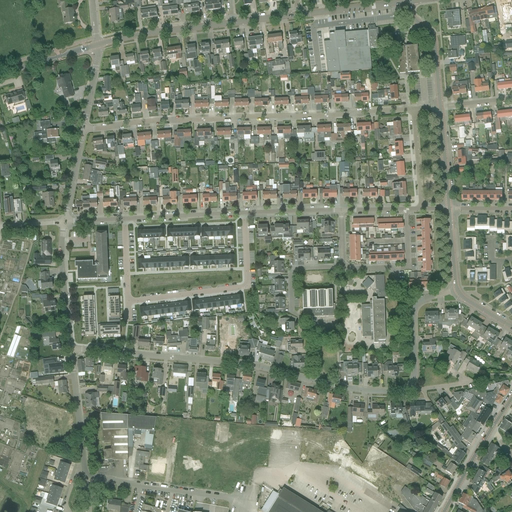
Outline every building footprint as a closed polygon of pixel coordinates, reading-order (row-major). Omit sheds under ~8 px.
[(64,19),(64,24),(75,23),(73,9),(67,9),(66,0),(59,0),(58,0),(59,7),(62,7),(62,13),(65,13),(66,19),(64,19)] [(158,1),(158,2),(159,7),(163,7),(163,8),(162,9),(163,16),(170,15),(169,5),(169,4),(163,5),(162,0),(159,1),(158,1)] [(173,3),(169,4),(169,5),(170,15),(178,14),(177,7),(176,7),(176,6),(180,5),(179,0),(174,0),(175,2),(173,2),(173,3)] [(190,0),(179,0),(180,5),(184,4),(184,6),(184,13),(192,13),(190,1),(190,0)] [(190,1),(192,13),(199,12),(198,4),(198,3),(201,2),(201,0),(197,0),(198,1),(190,1)] [(204,2),(205,11),(213,10),(211,0),(208,0),(209,0),(210,0),(210,2),(204,2)] [(211,0),(213,10),(220,9),(220,6),(224,5),(223,0),(211,0)] [(10,8),(17,11),(20,6),(13,3),(10,8)] [(500,6),(499,6),(501,14),(502,14),(502,17),(510,15),(511,14),(511,4),(511,5),(510,3),(508,4),(508,3),(502,5),(502,4),(499,5),(500,6)] [(112,10),(110,10),(110,14),(111,14),(112,22),(119,22),(119,21),(119,14),(123,14),(122,9),(128,9),(128,8),(128,4),(127,4),(120,5),(120,6),(120,9),(118,9),(112,10)] [(148,10),(149,18),(157,17),(156,9),(155,9),(155,6),(152,7),(152,10),(148,10)] [(140,11),(141,19),(149,18),(148,10),(148,7),(140,8),(140,11)] [(493,7),(486,8),(488,20),(498,18),(497,14),(494,14),(493,7)] [(487,34),(488,38),(491,38),(489,24),(486,8),(478,10),(480,21),(485,20),(486,28),(487,28),(488,34),(487,34)] [(452,19),(453,27),(461,26),(459,10),(446,12),(446,14),(445,14),(445,19),(449,19),(452,19)] [(471,32),(472,34),(476,33),(475,25),(481,24),(480,21),(478,10),(471,11),(472,15),(468,16),(468,20),(469,21),(469,20),(470,26),(470,28),(471,32)] [(373,29),(368,29),(368,31),(369,40),(370,48),(372,48),(377,48),(382,47),(382,45),(382,44),(380,45),(379,45),(379,44),(377,28),(373,29)] [(330,41),(324,42),(327,71),(328,73),(340,72),(363,70),(371,69),(371,70),(370,48),(369,40),(368,31),(368,29),(368,31),(360,31),(344,33),(344,32),(335,33),(335,36),(334,36),(332,37),(329,37),(330,41)] [(289,33),(290,44),(291,44),(291,45),(297,45),(297,43),(301,42),(302,43),(301,33),(297,34),(297,32),(289,33)] [(278,42),(279,52),(282,52),(282,50),(283,50),(282,42),(281,34),(274,35),(275,43),(278,42)] [(449,52),(448,52),(449,59),(450,59),(455,58),(461,58),(461,56),(463,56),(464,54),(464,52),(462,51),(461,51),(460,46),(462,46),(461,37),(461,36),(450,37),(451,47),(449,47),(449,52)] [(255,37),(248,38),(249,50),(256,49),(255,37)] [(241,50),(244,50),(242,39),(233,40),(234,47),(240,46),(241,50)] [(228,41),(221,42),(223,56),(224,56),(227,56),(227,54),(226,49),(229,48),(228,41)] [(218,42),(214,43),(215,50),(219,50),(219,54),(220,57),(223,56),(221,42),(218,42)] [(199,48),(200,56),(205,56),(205,55),(210,54),(209,48),(209,43),(200,44),(201,47),(199,48)] [(185,51),(186,60),(192,59),(191,57),(196,56),(195,45),(187,46),(187,50),(185,51)] [(397,47),(400,73),(419,72),(417,45),(397,47)] [(476,46),(473,46),(474,54),(475,54),(478,54),(485,54),(484,50),(484,48),(476,49),(476,46)] [(173,48),(166,49),(167,59),(171,59),(170,55),(174,55),(175,54),(176,60),(181,59),(180,47),(173,48)] [(151,58),(152,62),(158,62),(162,61),(160,51),(160,50),(152,51),(154,58),(151,58)] [(140,65),(139,65),(140,74),(144,73),(143,64),(149,63),(147,52),(148,52),(140,53),(141,60),(139,61),(140,65)] [(136,54),(125,56),(126,62),(130,61),(130,62),(134,62),(135,64),(138,64),(137,61),(135,54),(136,54)] [(124,75),(123,66),(120,67),(118,57),(110,58),(111,66),(115,66),(115,67),(116,71),(120,71),(121,79),(125,78),(124,75)] [(288,59),(277,60),(279,76),(291,75),(288,59)] [(194,69),(195,73),(202,72),(200,60),(193,61),(194,69)] [(277,60),(275,61),(266,62),(268,72),(272,71),(273,76),(279,76),(277,60)] [(179,70),(180,77),(187,76),(186,69),(179,70)] [(350,72),(340,73),(340,81),(350,80),(350,72)] [(62,87),(65,98),(69,97),(74,96),(69,80),(70,80),(69,75),(63,76),(62,75),(58,76),(58,78),(56,78),(58,83),(59,88),(62,87)] [(458,77),(458,82),(460,94),(467,93),(466,89),(468,89),(467,81),(459,82),(458,77)] [(484,78),(481,78),(481,80),(482,92),(489,91),(489,84),(485,84),(485,82),(485,81),(484,81),(484,78)] [(476,80),(474,80),(475,84),(475,85),(475,92),(482,92),(481,80),(476,80)] [(498,85),(498,90),(506,89),(505,83),(499,83),(499,81),(496,81),(497,85),(498,85)] [(354,92),(351,92),(351,94),(351,95),(354,94),(354,101),(354,102),(361,102),(361,87),(360,84),(356,84),(356,91),(354,91),(354,92)] [(325,96),(321,96),(321,103),(328,103),(328,94),(331,94),(331,93),(330,88),(330,85),(327,85),(328,91),(324,91),(324,92),(325,96)] [(377,91),(378,94),(397,92),(397,85),(392,86),(390,86),(390,90),(377,91)] [(214,86),(211,86),(211,95),(211,100),(211,105),(214,105),(214,107),(221,107),(221,100),(221,97),(215,97),(214,86)] [(314,95),(314,104),(321,103),(321,97),(321,93),(314,93),(314,88),(310,89),(311,95),(314,95)] [(301,98),(301,104),(308,104),(308,95),(311,95),(310,89),(307,89),(307,93),(301,94),(301,98)] [(231,92),(231,98),(234,98),(234,100),(234,107),(241,107),(241,100),(241,96),(235,96),(235,90),(231,90),(231,92)] [(254,106),(261,106),(261,100),(261,95),(254,95),(254,90),(251,90),(251,98),(254,98),(254,100),(254,106)] [(5,96),(8,105),(25,100),(22,91),(5,96)] [(334,95),(334,103),(341,102),(341,92),(341,91),(336,91),(336,92),(334,92),(334,93),(331,93),(331,94),(331,96),(334,95)] [(135,106),(132,106),(132,113),(140,112),(140,106),(141,105),(140,94),(134,95),(135,106)] [(161,103),(161,110),(169,110),(169,103),(168,103),(168,94),(165,94),(165,98),(165,99),(160,99),(161,103)] [(201,97),(201,108),(208,108),(208,100),(211,100),(211,95),(208,95),(208,97),(201,97)] [(149,100),(147,101),(148,105),(147,105),(147,106),(148,111),(156,110),(155,105),(157,105),(156,100),(156,96),(149,97),(149,100)] [(112,100),(113,104),(113,107),(117,106),(118,114),(126,114),(126,107),(124,108),(123,103),(119,103),(119,99),(112,100)] [(98,111),(99,117),(107,116),(107,110),(106,110),(106,108),(108,108),(107,105),(113,104),(112,100),(104,101),(104,106),(101,107),(101,110),(98,111)] [(496,132),(497,133),(501,133),(501,130),(500,122),(506,121),(505,111),(497,112),(498,116),(495,116),(495,121),(496,125),(496,132)] [(484,120),(485,124),(492,124),(492,119),(491,113),(484,114),(484,120)] [(476,119),(476,124),(479,123),(479,120),(484,120),(484,114),(476,114),(477,119),(476,119)] [(469,121),(469,124),(472,124),(472,120),(471,120),(470,115),(462,116),(463,122),(469,121)] [(454,122),(455,126),(458,126),(457,123),(463,122),(462,116),(455,117),(455,121),(454,122)] [(46,139),(47,143),(55,143),(54,138),(58,137),(58,129),(52,130),(51,126),(50,126),(49,121),(40,122),(40,128),(41,128),(42,132),(34,133),(35,140),(46,139)] [(387,129),(387,130),(400,128),(400,122),(393,122),(393,126),(387,126),(387,129)] [(360,131),(361,148),(365,148),(364,144),(364,137),(363,124),(356,124),(357,131),(360,131)] [(331,142),(334,141),(334,134),(331,134),(330,125),(323,126),(324,133),(324,138),(331,138),(331,142)] [(337,134),(334,134),(334,141),(344,141),(344,139),(343,125),(336,125),(337,132),(341,132),(341,137),(340,137),(338,137),(337,134)] [(304,137),(304,139),(314,138),(314,133),(311,133),(310,126),(303,127),(304,137)] [(297,136),(294,136),(294,143),(295,143),(297,143),(297,138),(304,137),(303,127),(296,127),(297,136)] [(271,141),(271,154),(274,154),(274,144),(274,136),(271,137),(270,128),(264,128),(264,135),(264,141),(271,141)] [(379,129),(378,129),(374,129),(375,141),(380,141),(379,134),(389,133),(390,140),(395,139),(395,136),(401,136),(400,128),(387,130),(387,129),(379,130),(379,129)] [(189,144),(190,148),(194,148),(194,144),(194,142),(194,139),(191,139),(191,137),(190,130),(184,131),(184,137),(184,141),(191,141),(191,144),(189,144)] [(194,144),(194,146),(199,146),(204,146),(204,142),(204,136),(203,130),(196,130),(197,137),(194,137),(194,139),(194,142),(194,144)] [(210,130),(203,130),(204,136),(207,136),(207,139),(210,139),(210,141),(210,146),(214,146),(214,138),(214,133),(210,133),(210,130)] [(174,140),(174,144),(174,147),(180,147),(180,142),(184,142),(184,141),(184,137),(184,131),(176,131),(177,132),(174,133),(174,140)] [(137,134),(138,147),(145,146),(144,144),(145,144),(143,134),(137,134)] [(131,135),(122,136),(123,146),(123,148),(124,148),(127,148),(127,145),(133,144),(133,139),(131,139),(131,135)] [(115,153),(118,153),(118,146),(118,143),(114,143),(114,142),(114,137),(107,138),(107,143),(107,144),(111,144),(111,148),(114,148),(115,153)] [(102,138),(92,140),(93,143),(94,150),(96,150),(103,149),(103,152),(107,153),(106,148),(105,140),(102,140),(102,138)] [(392,150),(389,150),(389,153),(392,153),(395,153),(396,156),(393,156),(393,160),(396,159),(401,159),(401,156),(403,156),(402,149),(395,149),(392,150)] [(315,160),(315,161),(325,161),(325,152),(315,152),(315,156),(315,157),(315,160)] [(48,156),(44,157),(45,162),(50,162),(52,178),(57,177),(56,173),(59,172),(60,173),(61,172),(61,171),(60,171),(60,166),(58,166),(57,161),(54,161),(53,156),(48,156)] [(458,158),(459,165),(470,164),(470,161),(480,160),(480,157),(477,157),(472,157),(458,158)] [(96,175),(99,175),(100,175),(101,172),(91,170),(93,163),(87,162),(86,165),(84,165),(83,173),(96,175)] [(390,167),(390,170),(404,169),(403,162),(396,163),(393,163),(393,167),(390,167)] [(340,173),(340,177),(341,177),(341,173),(347,173),(347,177),(348,177),(348,173),(348,163),(339,163),(340,173)] [(1,165),(2,177),(10,176),(9,164),(1,165)] [(157,168),(150,168),(150,173),(154,173),(154,178),(158,178),(157,168)] [(83,173),(82,180),(87,181),(89,181),(92,182),(91,185),(96,185),(97,186),(99,175),(96,175),(83,173)] [(289,185),(290,199),(290,200),(293,200),(293,199),(297,199),(296,192),(299,192),(299,187),(299,178),(294,179),(294,184),(295,184),(295,187),(293,187),(293,185),(292,185),(289,185)] [(393,183),(393,190),(398,190),(405,189),(405,182),(400,183),(393,183)] [(286,185),(279,186),(279,193),(282,193),(283,199),(290,199),(289,185),(286,185)] [(332,185),(329,185),(329,187),(329,189),(330,190),(329,190),(330,198),(336,198),(336,190),(339,190),(339,185),(336,185),(332,185)] [(43,206),(44,207),(54,206),(52,193),(48,193),(42,194),(43,201),(44,201),(45,205),(43,206)] [(8,196),(4,197),(6,215),(14,215),(14,213),(21,212),(20,199),(12,200),(12,198),(10,198),(10,199),(8,199),(8,196)] [(83,208),(83,209),(86,209),(86,208),(90,208),(89,196),(87,197),(82,197),(82,202),(76,203),(76,204),(76,207),(83,207),(83,208)] [(352,225),(352,233),(354,233),(354,228),(359,228),(359,232),(360,232),(360,219),(352,219),(353,225),(352,225)] [(416,230),(421,230),(429,230),(429,224),(430,223),(430,219),(423,219),(423,220),(421,220),(421,219),(416,220),(416,223),(421,222),(421,227),(416,227),(416,230)] [(309,230),(309,234),(313,234),(313,229),(312,229),(312,227),(308,227),(308,220),(302,221),(302,230),(303,230),(309,230)] [(322,224),(321,228),(324,228),(333,228),(333,226),(334,223),(333,222),(332,222),(330,221),(330,222),(325,222),(325,220),(321,220),(322,224)] [(297,233),(303,233),(303,230),(302,230),(302,221),(296,221),(297,228),(293,228),(292,226),(293,233),(297,233)] [(265,235),(265,244),(271,244),(271,239),(271,237),(267,237),(267,225),(258,226),(258,231),(258,236),(265,235)] [(271,237),(271,239),(278,238),(277,234),(282,234),(281,225),(274,225),(274,228),(270,228),(271,237)] [(291,239),(291,240),(293,240),(293,233),(292,226),(292,231),(289,231),(288,225),(281,225),(282,234),(282,239),(291,239)] [(322,234),(322,238),(330,237),(330,234),(334,234),(333,228),(324,228),(324,234),(322,234)] [(417,237),(417,241),(421,241),(421,240),(429,240),(429,234),(430,234),(430,230),(429,230),(421,230),(421,237),(417,237)] [(106,232),(96,233),(97,264),(95,264),(95,269),(93,269),(92,262),(74,262),(74,268),(77,268),(77,280),(108,279),(106,232)] [(34,258),(34,265),(45,265),(45,256),(51,256),(51,240),(41,240),(41,258),(34,258)] [(417,248),(417,251),(422,251),(430,251),(429,244),(431,244),(431,240),(429,240),(421,240),(421,241),(422,248),(417,248)] [(397,251),(396,251),(396,261),(403,260),(403,255),(404,255),(404,247),(404,245),(401,245),(402,250),(402,251),(397,251)] [(317,257),(318,260),(324,260),(323,251),(323,247),(318,247),(318,248),(313,248),(313,257),(317,257)] [(383,252),(382,252),(382,261),(389,261),(389,252),(390,252),(390,247),(388,248),(388,251),(388,252),(383,252)] [(390,252),(389,252),(389,261),(396,261),(396,251),(397,251),(397,247),(395,247),(395,250),(395,251),(390,252)] [(298,258),(298,261),(304,261),(303,248),(294,249),(294,253),(294,258),(298,258)] [(303,248),(304,261),(310,261),(309,257),(313,257),(312,248),(309,248),(308,248),(307,248),(305,248),(303,248)] [(369,256),(368,256),(368,259),(369,262),(376,261),(375,252),(377,252),(376,248),(374,248),(374,251),(374,252),(369,252),(369,256)] [(377,252),(375,252),(376,261),(382,261),(382,252),(383,252),(383,248),(381,248),(381,251),(381,252),(377,252)] [(417,258),(417,262),(422,262),(422,261),(430,261),(430,255),(431,255),(431,251),(430,251),(422,251),(422,258),(417,258)] [(268,267),(268,268),(283,268),(283,261),(279,261),(279,256),(274,256),(270,256),(270,265),(269,265),(268,267)] [(421,269),(421,272),(430,272),(430,265),(432,265),(431,261),(430,261),(422,261),(422,262),(422,269),(421,269)] [(268,274),(268,277),(269,277),(273,277),(273,274),(284,273),(283,268),(268,268),(270,268),(270,274),(268,274)] [(502,273),(505,281),(511,278),(509,268),(505,270),(505,272),(502,273)] [(483,271),(482,282),(487,282),(487,280),(490,280),(496,280),(496,277),(490,277),(490,274),(490,271),(490,270),(486,270),(486,271),(483,271)] [(41,280),(42,289),(53,288),(52,286),(53,286),(53,283),(52,283),(52,279),(49,279),(48,272),(40,273),(41,280)] [(374,340),(374,343),(385,343),(385,340),(383,298),(387,298),(387,289),(384,290),(384,275),(364,276),(364,280),(365,281),(362,284),(368,289),(369,287),(376,293),(376,298),(372,298),(372,300),(370,301),(370,305),(362,305),(363,337),(371,336),(371,340),(374,340)] [(410,283),(409,283),(409,288),(409,289),(416,289),(416,282),(415,280),(417,280),(416,275),(414,275),(414,280),(409,280),(410,283)] [(423,279),(422,280),(423,288),(430,288),(430,283),(431,283),(430,275),(428,275),(428,279),(423,279)] [(274,280),(274,286),(284,285),(284,280),(279,280),(279,277),(273,277),(273,281),(273,280),(274,280)] [(270,292),(270,295),(273,295),(281,295),(281,292),(284,291),(284,285),(274,286),(275,292),(270,292)] [(499,300),(506,295),(503,289),(493,294),(496,298),(498,297),(499,299),(499,300)] [(302,291),(303,317),(322,317),(322,308),(322,307),(332,306),(332,304),(332,290),(302,291)] [(44,308),(45,312),(50,312),(55,311),(55,307),(56,307),(55,301),(47,302),(47,298),(42,299),(41,295),(31,294),(31,299),(40,298),(41,304),(43,304),(44,308)] [(506,295),(499,300),(501,304),(503,303),(504,305),(511,301),(509,295),(508,294),(506,295)] [(275,298),(275,304),(285,304),(284,298),(281,298),(281,295),(273,295),(273,298),(275,298)] [(267,310),(267,313),(275,313),(280,313),(280,310),(285,309),(285,304),(275,304),(275,310),(274,310),(274,309),(267,310)] [(322,308),(322,317),(335,316),(334,304),(332,304),(332,306),(322,307),(322,308)] [(441,317),(441,319),(442,325),(447,325),(448,323),(451,325),(452,325),(451,310),(444,310),(445,317),(441,317)] [(451,310),(452,325),(458,325),(458,322),(461,322),(462,321),(465,316),(461,314),(461,316),(458,316),(458,310),(451,310)] [(438,312),(431,313),(432,325),(433,325),(435,325),(436,325),(438,325),(438,328),(438,329),(439,329),(439,330),(440,330),(442,330),(442,326),(441,319),(440,319),(438,319),(438,312)] [(202,326),(202,330),(208,330),(208,324),(215,324),(215,318),(216,319),(216,317),(208,317),(208,318),(202,318),(202,319),(202,320),(202,323),(202,326)] [(463,324),(462,326),(464,328),(467,329),(469,327),(472,328),(476,321),(471,317),(468,322),(467,323),(465,321),(463,324)] [(282,331),(283,332),(285,332),(285,331),(293,331),(294,331),(293,323),(289,323),(289,319),(280,319),(280,325),(281,325),(282,331)] [(472,328),(470,331),(473,333),(479,336),(482,331),(479,330),(482,324),(476,321),(472,328)] [(482,331),(479,336),(480,337),(487,342),(489,339),(493,331),(488,328),(484,333),(482,331)] [(489,339),(487,342),(490,344),(496,347),(499,342),(496,340),(499,335),(493,331),(489,339)] [(170,332),(166,332),(166,340),(167,340),(167,341),(168,346),(181,346),(180,341),(176,341),(176,339),(172,340),(172,336),(171,336),(170,332)] [(7,355),(13,357),(14,355),(14,354),(21,337),(15,335),(7,355)] [(52,346),(52,350),(61,349),(60,344),(59,344),(59,339),(56,340),(56,338),(55,338),(55,335),(49,336),(49,339),(49,344),(50,346),(52,346)] [(205,350),(214,351),(214,346),(216,336),(212,336),(212,335),(211,335),(210,336),(207,335),(205,350)] [(155,346),(163,346),(163,341),(164,337),(156,336),(155,346)] [(496,347),(501,350),(503,348),(506,349),(511,341),(506,338),(506,339),(505,338),(502,344),(499,342),(496,347)] [(138,346),(149,347),(149,342),(150,340),(139,339),(138,346)] [(189,352),(197,353),(198,348),(198,345),(196,345),(197,340),(187,339),(185,351),(189,352)] [(240,356),(243,356),(248,356),(249,349),(255,349),(252,340),(249,340),(249,343),(245,343),(244,346),(239,345),(239,347),(238,348),(238,350),(239,350),(238,355),(240,355),(240,356)] [(289,353),(297,354),(296,348),(302,348),(302,340),(290,340),(290,343),(287,343),(287,351),(288,351),(289,353)] [(427,343),(422,344),(423,354),(423,352),(428,352),(432,352),(432,350),(433,350),(435,350),(435,345),(435,344),(438,344),(437,340),(430,340),(430,343),(427,343)] [(264,361),(265,361),(268,350),(266,349),(267,346),(258,343),(256,350),(259,351),(259,353),(260,354),(258,359),(263,360),(263,359),(265,360),(264,361)] [(269,361),(272,362),(275,354),(274,353),(274,352),(269,350),(270,347),(267,346),(266,349),(268,350),(265,361),(269,362),(269,361)] [(455,347),(453,351),(449,349),(447,354),(450,355),(448,360),(454,364),(458,357),(460,357),(459,358),(462,360),(466,354),(463,352),(462,352),(460,351),(460,350),(455,347)] [(293,360),(294,369),(300,368),(300,367),(304,367),(304,359),(301,359),(301,356),(291,356),(292,360),(293,360)] [(466,368),(476,374),(480,366),(473,362),(474,360),(467,356),(464,362),(468,365),(466,368)] [(94,379),(100,379),(100,375),(101,366),(97,366),(97,369),(93,368),(94,359),(85,358),(85,366),(86,366),(85,371),(95,372),(94,379)] [(52,359),(43,360),(44,369),(49,368),(50,374),(64,372),(63,365),(62,365),(62,363),(57,363),(53,364),(52,359)] [(391,376),(391,378),(393,378),(392,367),(392,361),(390,361),(390,362),(389,363),(385,364),(383,365),(383,372),(387,372),(387,376),(391,376)] [(343,366),(340,366),(340,372),(343,372),(343,373),(347,373),(347,375),(351,375),(351,376),(352,376),(352,364),(347,365),(347,363),(345,364),(343,364),(343,366)] [(352,364),(352,376),(354,376),(354,374),(358,374),(358,373),(361,373),(361,363),(357,363),(357,364),(352,364)] [(371,377),(371,378),(373,378),(372,367),(367,367),(367,364),(363,364),(363,375),(367,375),(367,377),(371,377)] [(372,367),(373,378),(374,378),(374,377),(378,377),(378,376),(382,375),(381,370),(381,365),(380,364),(378,364),(377,365),(377,366),(372,367)] [(173,370),(172,372),(173,373),(173,376),(185,377),(186,374),(187,371),(187,366),(173,365),(173,370)] [(392,367),(393,378),(394,378),(394,376),(398,376),(398,372),(401,372),(401,365),(397,365),(397,366),(392,367)] [(122,382),(125,382),(126,381),(127,381),(128,374),(125,373),(126,366),(118,366),(117,371),(117,373),(120,373),(120,380),(121,380),(122,381),(122,382)] [(137,381),(148,382),(148,379),(148,374),(144,373),(144,371),(145,371),(145,368),(135,367),(135,372),(136,372),(136,373),(137,373),(137,381)] [(153,379),(152,383),(158,383),(158,385),(161,385),(162,378),(162,373),(161,373),(161,369),(153,369),(153,374),(153,379)] [(199,388),(207,389),(208,377),(205,376),(205,374),(204,374),(201,373),(201,374),(196,374),(196,387),(199,388)] [(238,391),(242,391),(243,385),(249,386),(252,375),(243,373),(242,380),(239,379),(238,386),(239,386),(238,391)] [(216,390),(222,391),(223,382),(220,381),(220,375),(212,374),(212,379),(211,381),(217,382),(216,390)] [(226,388),(225,391),(233,391),(232,395),(232,401),(237,402),(238,395),(238,391),(238,387),(239,386),(238,386),(235,386),(234,386),(234,383),(235,377),(227,376),(226,386),(226,388)] [(256,398),(266,400),(267,389),(263,388),(265,382),(257,379),(255,386),(259,387),(258,391),(256,398)] [(494,390),(504,396),(509,390),(509,388),(506,387),(509,383),(508,380),(495,384),(496,387),(494,390)] [(58,382),(59,394),(67,393),(66,381),(58,382)] [(285,389),(298,393),(300,385),(288,381),(285,389)] [(271,389),(271,391),(267,390),(266,400),(268,401),(269,398),(275,399),(275,403),(280,403),(280,401),(281,401),(282,391),(281,391),(282,389),(279,388),(279,386),(272,384),(271,389)] [(454,397),(451,399),(456,405),(458,408),(465,399),(470,402),(466,408),(472,412),(475,413),(484,399),(486,396),(486,394),(484,387),(474,389),(467,391),(465,390),(463,393),(461,392),(455,393),(453,396),(453,397),(454,397)] [(312,402),(316,403),(318,396),(316,395),(317,391),(305,388),(303,397),(306,398),(306,396),(313,398),(312,402)] [(495,401),(499,404),(504,396),(494,390),(493,392),(490,393),(491,395),(493,397),(492,399),(494,400),(495,401)] [(90,394),(85,394),(86,407),(87,407),(88,408),(90,408),(91,407),(96,406),(95,398),(98,398),(98,397),(98,393),(90,394)] [(330,402),(340,404),(341,396),(329,394),(328,403),(330,404),(330,402)] [(438,407),(440,410),(446,406),(446,407),(451,404),(449,401),(446,397),(442,400),(441,399),(435,403),(438,407)] [(484,399),(475,413),(486,421),(492,411),(491,411),(491,409),(489,408),(491,406),(492,405),(491,404),(487,401),(484,399)] [(410,411),(409,411),(410,417),(415,417),(415,412),(425,411),(424,409),(424,402),(410,403),(410,411)] [(391,418),(392,418),(395,418),(396,417),(396,415),(402,414),(402,404),(395,404),(395,403),(390,403),(391,414),(391,418)] [(347,423),(352,423),(353,417),(363,418),(364,405),(353,404),(353,408),(352,408),(347,407),(347,423)] [(367,411),(367,419),(378,419),(378,414),(384,414),(384,411),(384,406),(377,406),(377,405),(372,405),(372,411),(367,411)] [(472,412),(468,417),(481,425),(482,426),(486,421),(475,413),(472,412)] [(128,415),(101,413),(102,430),(103,444),(110,443),(111,450),(109,450),(104,450),(105,460),(108,460),(108,463),(113,463),(113,460),(123,460),(126,460),(128,460),(128,446),(128,425),(128,417),(128,415)] [(128,446),(133,447),(133,430),(146,431),(149,431),(149,435),(153,435),(154,435),(156,418),(128,415),(128,417),(128,425),(128,446)] [(450,428),(449,428),(460,442),(461,441),(464,440),(470,444),(476,435),(475,434),(479,427),(481,425),(468,417),(467,419),(462,426),(466,429),(461,437),(458,434),(452,426),(450,428)] [(505,435),(507,437),(509,436),(510,437),(511,436),(508,431),(511,424),(511,419),(507,417),(500,428),(506,433),(505,435)] [(438,422),(441,425),(446,432),(447,434),(454,443),(456,446),(460,443),(460,442),(449,428),(450,428),(445,421),(444,422),(444,421),(442,418),(438,422)] [(152,446),(153,435),(149,435),(149,431),(146,431),(144,445),(152,446)] [(493,458),(496,453),(502,457),(504,454),(498,448),(491,443),(485,454),(488,456),(489,455),(493,457),(493,458)] [(434,444),(433,446),(438,450),(441,452),(444,448),(442,447),(438,444),(437,445),(434,444)] [(444,448),(441,452),(450,459),(457,464),(458,465),(465,454),(463,453),(457,448),(457,449),(452,455),(449,452),(444,448)] [(144,452),(137,451),(134,467),(139,467),(139,470),(141,470),(148,471),(149,466),(143,465),(144,457),(148,457),(149,453),(144,452)] [(413,452),(411,456),(419,461),(422,457),(413,452)] [(420,462),(431,468),(435,460),(424,454),(420,462)] [(480,462),(487,467),(493,458),(493,457),(489,455),(488,456),(485,454),(480,462)] [(151,459),(150,464),(152,465),(151,472),(157,473),(160,473),(164,474),(165,464),(160,463),(160,465),(157,464),(158,460),(151,459)] [(444,465),(442,469),(447,472),(451,475),(457,467),(455,466),(457,464),(450,459),(446,466),(444,465)] [(59,471),(67,474),(70,465),(60,462),(59,465),(60,466),(59,471)] [(475,477),(485,482),(488,484),(488,483),(487,480),(484,478),(489,470),(483,466),(483,467),(481,471),(478,470),(475,477)] [(412,467),(410,471),(419,477),(421,473),(412,467)] [(40,478),(46,480),(49,473),(43,471),(40,478)] [(59,481),(64,483),(67,474),(59,471),(57,477),(55,477),(54,480),(59,481)] [(490,480),(490,481),(492,484),(499,479),(498,478),(500,477),(500,478),(502,481),(504,480),(506,483),(507,482),(508,485),(511,483),(509,480),(511,478),(511,474),(511,475),(511,474),(511,475),(511,474),(510,474),(509,472),(508,471),(503,475),(501,473),(498,475),(490,480)] [(437,477),(436,478),(437,479),(438,478),(442,480),(439,485),(446,489),(450,482),(443,478),(444,477),(439,474),(437,477)] [(473,484),(470,489),(476,496),(481,488),(485,482),(475,477),(471,483),(473,484)] [(38,485),(45,487),(47,481),(40,479),(38,485)] [(51,495),(59,497),(62,489),(52,485),(51,488),(50,487),(48,494),(51,495)] [(411,491),(404,487),(401,492),(402,494),(414,510),(416,511),(433,511),(442,497),(427,489),(425,492),(432,496),(431,499),(427,497),(425,499),(422,497),(421,497),(411,491)] [(328,511),(321,511),(283,488),(268,511),(329,511),(328,511)] [(51,495),(48,494),(46,500),(47,500),(46,503),(56,506),(59,497),(51,495)] [(483,511),(476,501),(467,496),(463,494),(458,502),(461,504),(460,506),(464,509),(470,511),(483,511)] [(106,499),(104,511),(114,511),(113,511),(118,511),(120,505),(121,501),(115,501),(109,500),(106,499)]
